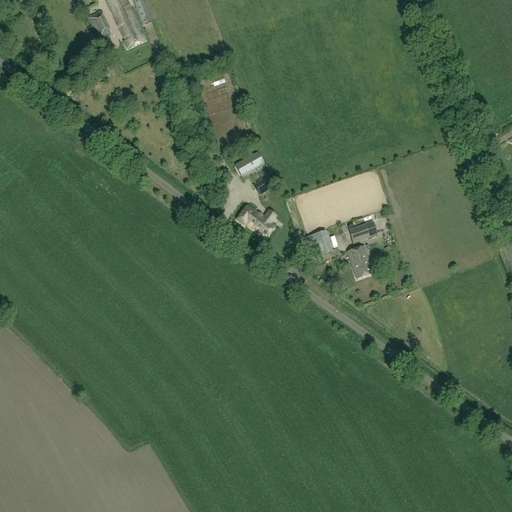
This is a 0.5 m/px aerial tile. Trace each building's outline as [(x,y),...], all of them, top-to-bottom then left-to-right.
[(125,0),(106,0),(114,18),(113,19),(126,48),(128,47),(128,49),(145,42),(125,0)] [(146,0),(133,0),(143,27),(155,22),(146,0)] [(112,35),(100,13),(88,19),(100,40),(112,35)] [(242,178),(265,166),(256,150),(250,153),(252,157),(235,167),(242,178)] [(267,178),(254,186),(260,196),(273,188),(267,178)] [(268,212),(264,218),(248,206),(237,221),(244,226),(245,225),(266,240),(276,227),(272,224),(276,219),(268,212)] [(377,236),(373,223),(349,231),(353,244),(377,236)] [(325,232),(310,237),(317,256),(319,255),(331,251),(325,232)] [(338,235),(340,245),(346,243),(343,233),(338,235)] [(348,253),(357,280),(373,275),(364,248),(348,253)]
